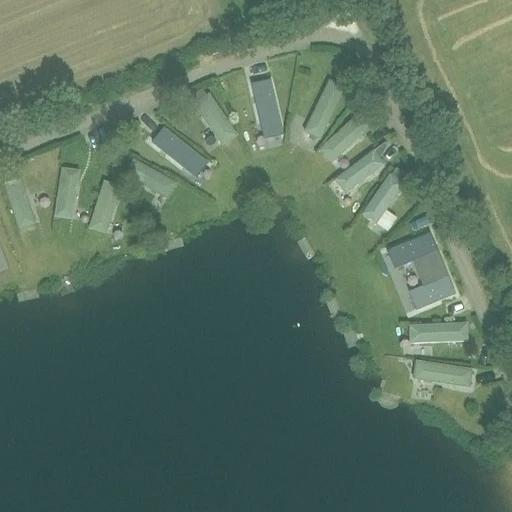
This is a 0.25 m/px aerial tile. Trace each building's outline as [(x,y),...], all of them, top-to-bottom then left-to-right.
[(278,82),(260,82),(260,138),(278,138),(278,82)] [(344,91),(328,83),(303,135),(319,143),(344,91)] [(214,96),(198,108),(229,149),(244,137),(214,96)] [(373,128),(361,115),(321,153),(333,165),(373,128)] [(209,159),(171,129),(160,142),(200,171),(209,159)] [(380,168),(370,155),(334,183),(344,196),(380,168)] [(186,184),(141,161),(133,177),(177,199),(186,184)] [(87,172),(69,169),(63,219),(83,220),(87,172)] [(27,178),(12,184),(28,232),(46,225),(27,178)] [(403,188),(389,178),(363,217),(377,227),(403,188)] [(130,187),(112,182),(100,230),(117,235),(130,187)] [(396,231),(405,219),(395,212),(386,224),(396,231)] [(0,217),(0,239),(9,235),(0,217)] [(409,293),(416,310),(453,294),(428,235),(388,252),(395,269),(412,262),(423,288),(409,293)] [(464,326),(407,330),(409,348),(465,344),(464,326)] [(476,371),(420,363),(417,380),(473,389),(476,371)]
